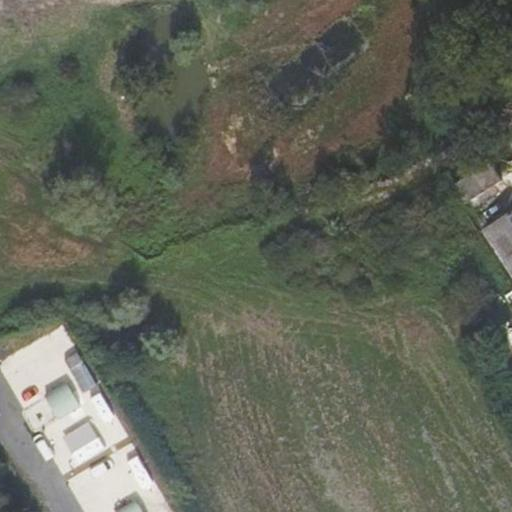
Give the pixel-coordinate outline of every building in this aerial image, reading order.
[(488,160),(450,185),(462,204),(500,180),(488,160)] [(502,258),(511,273),(511,210),(484,229),(502,258)] [(496,264),(502,258),(484,229),(477,234),(496,264)] [(67,382),(46,392),(57,417),(79,407),(67,382)] [(140,511),(136,502),(115,511),(114,511),(140,511)]
